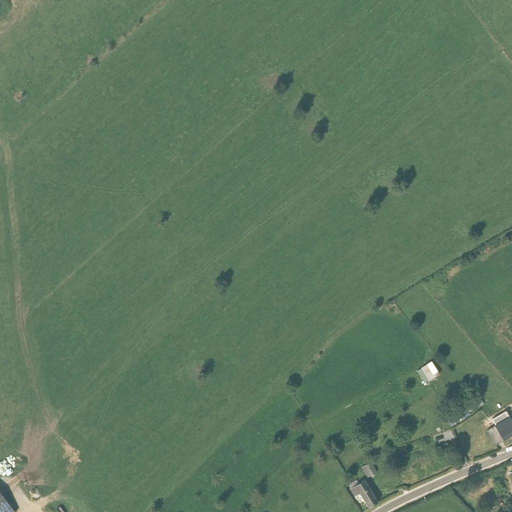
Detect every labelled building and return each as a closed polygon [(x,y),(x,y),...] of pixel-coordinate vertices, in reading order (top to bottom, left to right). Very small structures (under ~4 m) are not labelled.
[(421,369),(417,372),(424,383),(428,381),(429,381),(439,375),(431,362),(420,369),(421,369)] [(505,420),(486,431),(495,445),(511,434),(511,421),(505,410),(500,413),(505,420)] [(0,460),(0,476),(13,469),(6,457),(0,460)] [(371,463),(361,468),(366,478),(376,473),(371,463)] [(356,480),(348,485),(351,489),(349,489),(354,497),(360,493),(369,507),(377,502),(364,480),(358,484),(356,480)] [(14,511),(0,491),(0,511),(14,511)] [(473,506),(478,502),(470,493),(465,497),(473,506)]
